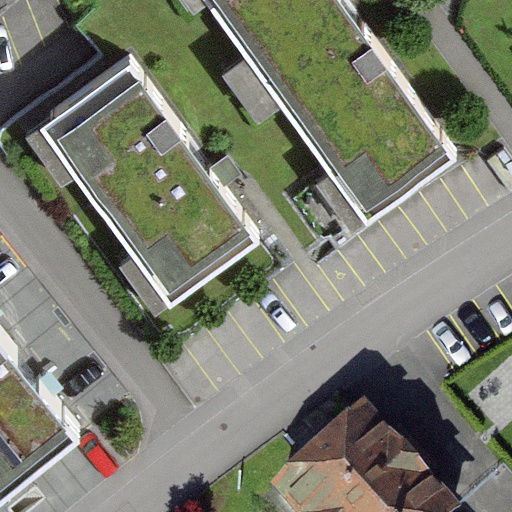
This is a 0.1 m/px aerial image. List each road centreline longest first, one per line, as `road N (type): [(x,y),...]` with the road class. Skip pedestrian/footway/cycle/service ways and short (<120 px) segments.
road 1 (residential): [(124,511),(511,236)]
road 2 (unknown): [(356,346),(508,511)]
